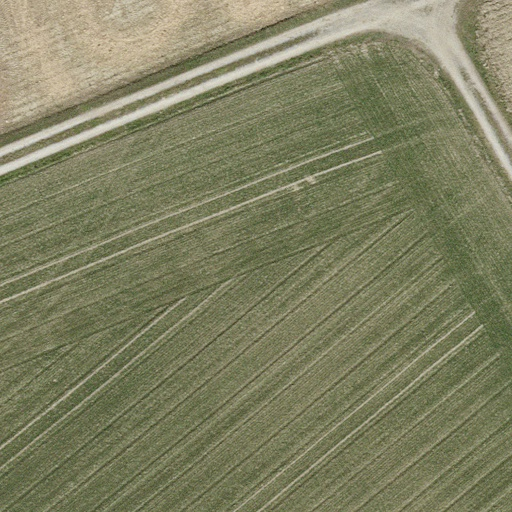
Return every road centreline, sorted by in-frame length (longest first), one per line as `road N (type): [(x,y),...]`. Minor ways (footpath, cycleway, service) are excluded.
road 1 (track): [(421,0),(0,170)]
road 2 (track): [(422,0),(511,154)]
